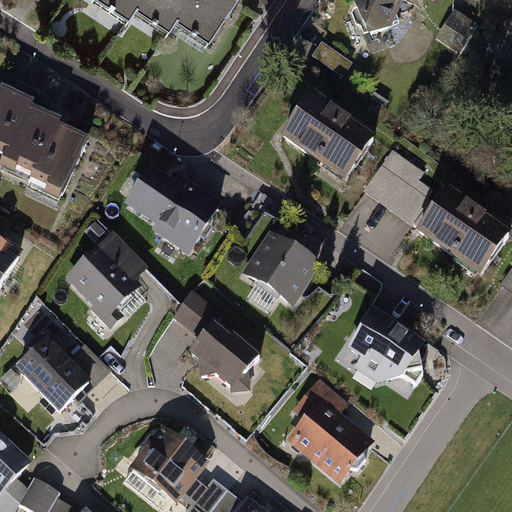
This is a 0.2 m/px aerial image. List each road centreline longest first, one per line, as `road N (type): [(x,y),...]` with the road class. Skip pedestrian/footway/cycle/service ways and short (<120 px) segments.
road 1 (residential): [(301,0),(198,148),(0,22)]
road 2 (residential): [(310,511),(185,410),(155,400),(124,409),(73,455)]
road 3 (residential): [(494,353),(385,511)]
road 4 (residential): [(494,353),(388,273)]
